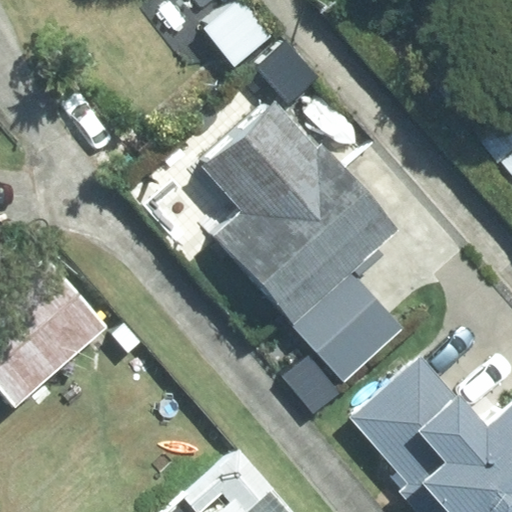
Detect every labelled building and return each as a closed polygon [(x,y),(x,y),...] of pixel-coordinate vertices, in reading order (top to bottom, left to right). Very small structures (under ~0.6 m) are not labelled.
[(199,29),(229,67),(261,41),(230,3),(199,29)] [(241,212),(213,234),(335,382),(400,329),(350,269),(398,230),(325,142),(315,150),(276,103),(201,165),(241,212)] [(511,130),(505,122),(477,144),(493,165),(511,149),(511,130)] [(511,168),(503,175),(511,186),(511,168)] [(36,251),(0,282),(0,392),(12,406),(103,328),(36,251)] [(109,334),(124,352),(136,342),(121,324),(109,334)] [(113,374),(156,425),(178,406),(136,355),(113,374)] [(404,484),(396,491),(413,511),(511,511),(511,399),(479,429),(416,359),(347,419),(404,484)] [(219,511),(241,511),(271,486),(236,447),(179,496),(191,511),(196,511),(217,493),(227,505),(219,511)]
